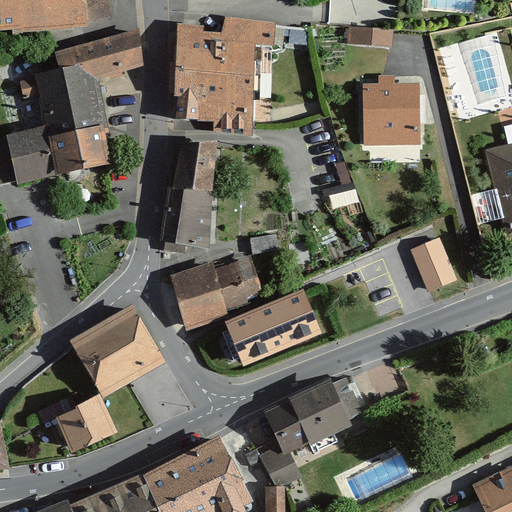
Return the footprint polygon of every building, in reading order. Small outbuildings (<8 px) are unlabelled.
[(0,0),(0,41),(91,35),(88,0),(0,0)] [(228,33),(181,31),(175,127),(254,132),(259,52),(278,53),(279,24),(228,21),(228,33)] [(394,45),(395,29),(349,26),(348,42),(394,45)] [(35,71),(49,134),(103,121),(95,79),(140,71),(129,35),(53,52),(56,68),(35,71)] [(374,81),(373,135),(424,135),(424,82),(374,81)] [(0,145),(0,183),(111,157),(103,121),(49,134),(0,145)] [(188,140),(171,242),(208,248),(217,197),(210,196),(219,145),(188,140)] [(511,143),(494,148),(511,223),(511,143)] [(277,233),(255,237),(257,252),(280,248),(277,233)] [(411,251),(429,294),(457,282),(440,239),(411,251)] [(214,262),(179,272),(193,321),(230,311),(228,304),(264,294),(253,255),(215,266),(214,262)] [(304,293),(225,325),(244,370),(322,338),(304,293)] [(135,303),(79,334),(108,386),(164,355),(135,303)] [(332,385),(270,413),(288,453),(350,424),(332,385)] [(100,399),(54,421),(72,458),(118,437),(100,399)] [(0,425),(0,466),(9,465),(0,425)] [(69,499),(40,511),(215,511),(229,506),(232,511),(240,511),(250,508),(246,497),(252,495),(224,434),(72,505),(69,499)] [(285,450),(270,457),(282,483),(297,476),(285,450)] [(511,511),(511,465),(477,480),(490,511),(511,511)] [(287,511),(287,487),(272,487),(271,511),(287,511)]
